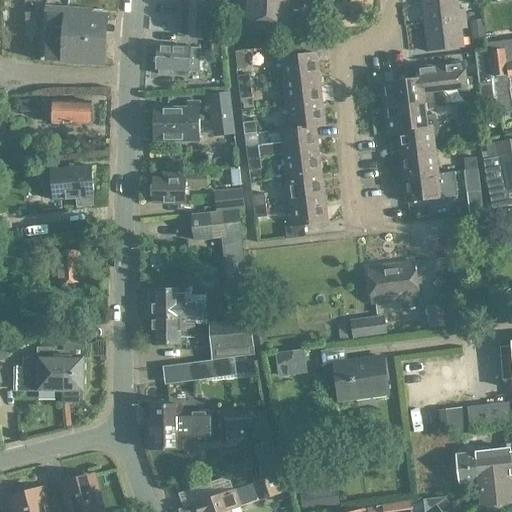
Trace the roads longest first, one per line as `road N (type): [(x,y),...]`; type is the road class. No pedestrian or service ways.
road 1 (residential): [(120,434),(121,78),(129,0)]
road 2 (residential): [(353,233),(336,95),(344,68),(379,63),(388,46),(389,0)]
road 3 (residential): [(0,463),(120,434)]
